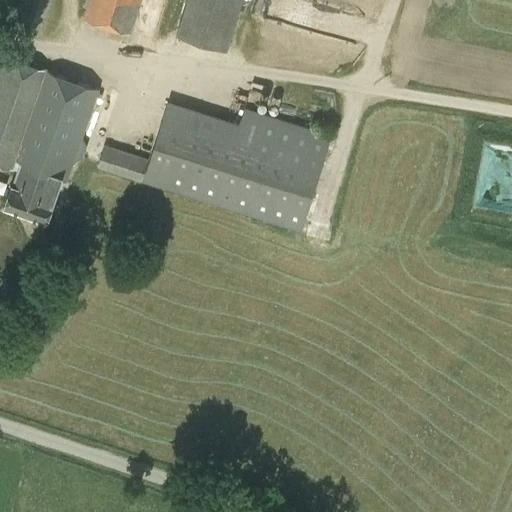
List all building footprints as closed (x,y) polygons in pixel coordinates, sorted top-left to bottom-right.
[(34,33),(38,34),(49,0),(22,0),(14,26),(20,28),(19,29),(34,34),(34,33)] [(141,0),(88,0),(84,16),(133,29),(141,0)] [(242,0),(187,0),(178,32),(227,47),(242,0)] [(99,89),(7,56),(0,76),(0,164),(17,171),(13,181),(13,184),(12,183),(5,205),(47,220),(61,180),(67,180),(75,159),(83,156),(87,144),(82,136),(99,89)] [(169,99),(146,181),(301,230),(303,226),(320,173),(332,134),(245,106),(240,121),(169,99)] [(98,161),(97,166),(141,180),(148,157),(104,143),(98,161)]
